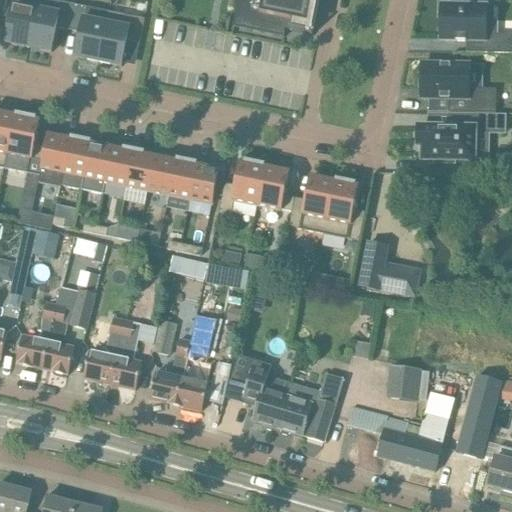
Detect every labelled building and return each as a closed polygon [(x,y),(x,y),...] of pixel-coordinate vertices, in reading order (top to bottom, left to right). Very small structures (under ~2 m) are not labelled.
[(29,50),(38,0),(2,0),(0,11),(0,16),(11,19),(6,44),(28,49),(29,50)] [(61,3),(47,0),(38,0),(29,50),(30,49),(52,53),(57,28),(69,31),(74,6),(61,3)] [(238,0),(233,28),(285,38),(286,30),(313,36),(320,0),(238,0)] [(452,2),(439,2),(439,19),(441,19),(441,41),(456,42),(466,42),(484,42),(484,54),(511,54),(511,35),(486,35),(486,22),(494,22),(494,6),(452,5),(452,2)] [(82,7),(74,6),(69,31),(81,33),(76,58),(98,63),(98,64),(99,64),(109,13),(82,7)] [(140,46),(145,20),(109,13),(99,64),(100,63),(122,68),(127,43),(140,46)] [(469,90),(470,65),(422,65),(422,74),(419,74),(419,90),(421,90),(421,99),(449,100),(449,113),(496,114),(496,90),(469,90)] [(0,168),(5,170),(16,116),(0,112),(0,168)] [(449,113),(448,127),(417,127),(416,145),(422,145),(421,159),(438,160),(438,163),(453,163),(453,160),(473,160),(473,132),(503,132),(503,114),(496,114),(449,113)] [(16,116),(5,170),(6,170),(40,177),(46,147),(35,145),(40,121),(16,116)] [(61,188),(61,186),(71,140),(49,135),(46,147),(40,177),(39,183),(61,188)] [(71,140),(61,186),(82,190),(92,144),(71,140)] [(82,190),(103,195),(106,184),(113,148),(92,144),(82,190)] [(113,148),(106,184),(127,188),(134,153),(113,148)] [(134,153),(127,188),(148,192),(155,157),(134,153)] [(155,157),(148,192),(169,197),(176,161),(156,157),(155,157)] [(176,161),(169,197),(190,201),(198,166),(176,161)] [(232,216),(235,202),(257,206),(265,167),(242,162),(237,187),(225,184),(219,214),(232,216)] [(198,166),(190,201),(212,205),(220,170),(198,166)] [(281,211),(281,210),(293,212),(295,199),(284,196),(289,172),(265,167),(257,206),(281,211)] [(293,212),(289,228),(324,235),(335,182),(312,177),(307,201),(295,199),(293,212)] [(335,182),(324,235),(360,242),(366,213),(354,210),(359,187),(335,182)] [(21,209),(17,224),(30,227),(32,215),(33,211),(21,209)] [(38,229),(40,217),(32,215),(30,227),(38,229)] [(64,228),(66,221),(54,218),(53,226),(64,228)] [(96,235),(97,227),(85,225),(84,233),(96,235)] [(107,238),(109,230),(97,227),(96,235),(107,238)] [(24,294),(27,283),(38,231),(24,228),(16,264),(11,283),(9,291),(24,294)] [(137,244),(140,231),(127,228),(124,241),(137,244)] [(38,231),(33,255),(55,260),(60,236),(38,231)] [(137,244),(148,246),(150,233),(140,231),(137,244)] [(180,253),(181,245),(169,242),(168,250),(180,253)] [(98,244),(94,262),(104,264),(108,247),(98,244)] [(360,288),(415,298),(420,272),(385,266),(388,248),(369,244),(360,288)] [(203,250),(201,249),(199,249),(181,245),(180,253),(199,257),(202,257),(203,250)] [(224,251),(221,265),(239,269),(242,255),(224,251)] [(171,261),(140,253),(136,271),(168,279),(169,274),(171,261)] [(171,261),(169,274),(204,282),(208,265),(172,257),(171,261)] [(268,258),(264,274),(279,277),(283,261),(268,258)] [(6,262),(2,281),(11,283),(16,264),(6,262)] [(237,272),(234,284),(248,286),(250,275),(237,272)] [(340,279),(338,292),(349,294),(352,281),(340,279)] [(288,285),(283,290),(285,297),(292,298),(297,293),(295,286),(288,285)] [(50,288),(49,295),(59,297),(61,291),(50,288)] [(61,290),(57,306),(67,309),(75,310),(70,327),(87,332),(95,296),(79,292),(79,294),(61,290)] [(43,371),(57,306),(46,303),(42,320),(41,342),(23,338),(17,365),(43,371)] [(67,309),(57,306),(43,371),(68,376),(75,349),(60,346),(61,343),(64,343),(67,326),(64,325),(67,309)] [(84,380),(110,386),(124,321),(114,319),(106,352),(108,353),(107,357),(90,353),(84,380)] [(196,319),(191,342),(176,407),(202,412),(207,393),(208,385),(191,381),(192,377),(193,378),(199,352),(209,354),(214,334),(216,324),(196,319)] [(124,321),(110,386),(136,392),(142,365),(133,363),(142,326),(135,325),(135,324),(124,321)] [(177,326),(160,322),(153,353),(170,357),(177,326)] [(150,401),(176,407),(191,342),(180,340),(172,374),(174,374),(173,377),(156,374),(150,401)] [(227,390),(224,400),(257,410),(253,422),(265,426),(266,431),(272,432),(275,429),(278,430),(287,400),(264,393),(272,368),(254,362),(237,357),(234,367),(227,390)] [(421,372),(390,369),(387,399),(417,402),(417,398),(426,399),(427,391),(429,380),(420,379),(421,372)] [(287,400),(278,430),(281,431),(282,435),(287,437),(291,434),(324,444),(343,380),(328,375),(318,409),(293,402),(287,400)] [(511,382),(503,381),(501,395),(511,396),(511,382)] [(446,432),(422,425),(418,440),(406,437),(409,426),(388,420),(389,419),(352,408),(348,408),(343,425),(383,436),(378,458),(436,473),(441,454),(443,447),(442,446),(446,432)] [(486,441),(468,436),(462,456),(480,462),(486,441)] [(511,449),(499,447),(488,487),(511,493),(511,449)] [(23,511),(29,493),(0,485),(0,511),(23,511)] [(70,511),(73,505),(46,497),(41,511),(70,511)]
